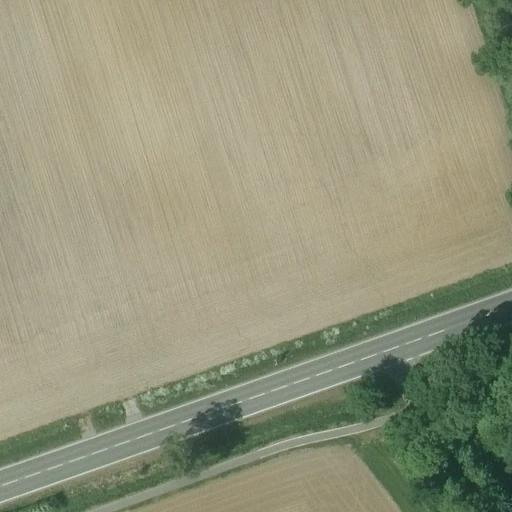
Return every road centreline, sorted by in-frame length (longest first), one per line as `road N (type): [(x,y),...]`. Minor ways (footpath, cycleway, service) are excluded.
road 1 (secondary): [(0,486),(389,350)]
road 2 (unclassified): [(496,511),(389,350)]
road 3 (secondary): [(389,350),(511,307)]
